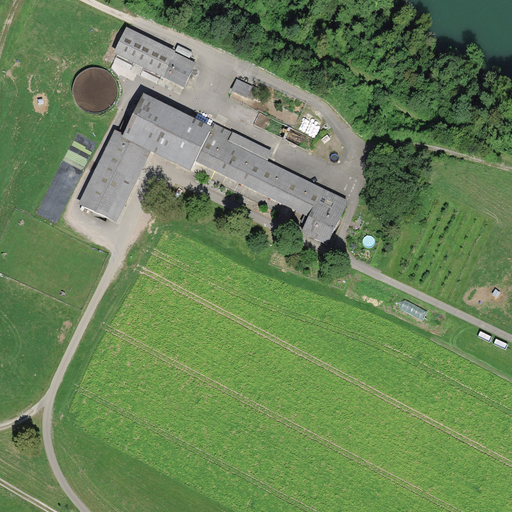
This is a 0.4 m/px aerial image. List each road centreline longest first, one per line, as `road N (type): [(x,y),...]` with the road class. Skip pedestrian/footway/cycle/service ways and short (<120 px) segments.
road 1 (residential): [(511,338),(153,173)]
road 2 (residential): [(83,511),(46,444),(47,396),(153,173)]
road 3 (track): [(511,164),(393,102),(364,74),(284,42),(226,0)]
road 4 (track): [(197,45),(214,72),(218,107),(236,122),(363,180),(332,255)]
road 5 (track): [(95,0),(197,45),(261,25)]
road 6 (track): [(511,169),(396,144),(368,149),(351,175)]
